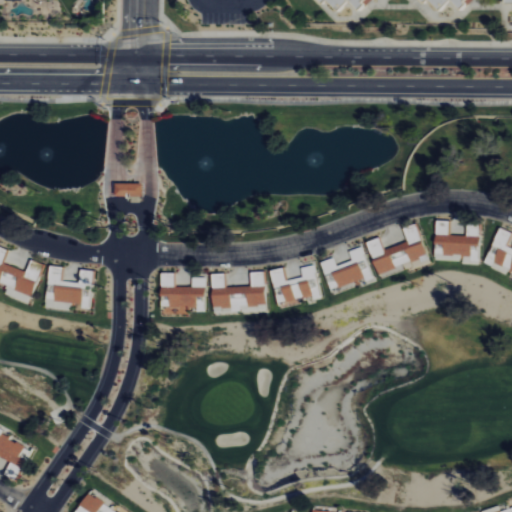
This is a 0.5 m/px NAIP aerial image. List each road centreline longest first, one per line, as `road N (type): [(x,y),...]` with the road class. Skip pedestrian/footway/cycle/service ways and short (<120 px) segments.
road 1 (residential): [(0,222),(78,253),(256,256),(435,203),(511,212)]
road 2 (residential): [(131,83),(115,106),(110,196),(117,280),(109,366),(84,426),(24,511)]
road 3 (residential): [(46,511),(104,428),(133,352),(143,109),(131,83)]
road 4 (secondary): [(131,83),(511,82)]
road 5 (secondary): [(511,58),(135,52)]
road 6 (secondary): [(135,52),(0,51)]
road 7 (secondary): [(0,81),(131,83)]
